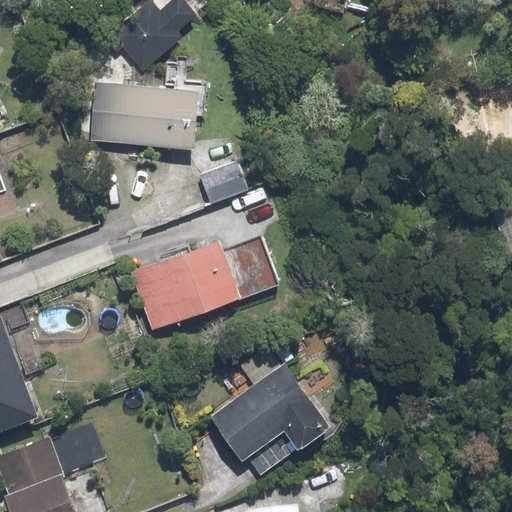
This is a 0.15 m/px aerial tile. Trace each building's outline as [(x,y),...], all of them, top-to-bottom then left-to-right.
[(141,72),(179,36),(173,30),(192,12),(181,0),(165,0),(162,3),(159,0),(140,0),(105,33),(141,72)] [(300,0),(339,8),(340,0),(300,0)] [(194,86),(84,81),(81,145),(191,150),(194,86)] [(249,189),(237,160),(195,178),(207,206),(249,189)] [(511,204),(482,213),(496,258),(505,255),(511,278),(511,204)] [(149,328),(279,282),(261,234),(213,251),(209,240),(128,269),(149,328)] [(0,429),(33,418),(0,322),(0,429)] [(326,425),(281,364),(291,356),(276,335),(237,364),(252,386),(203,422),(234,463),(240,458),(255,478),(326,425)] [(72,511),(48,437),(0,453),(0,477),(4,490),(0,491),(0,504),(2,511),(72,511)]
